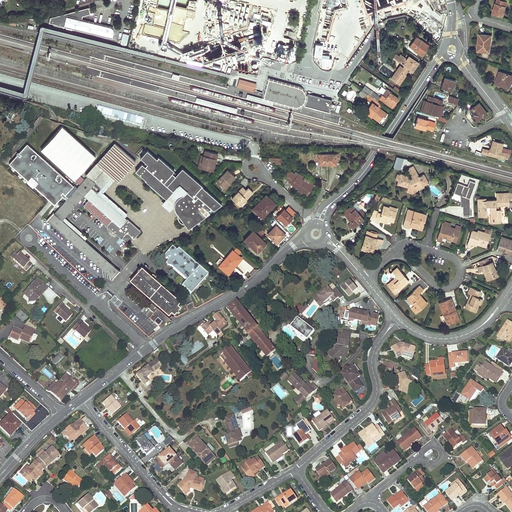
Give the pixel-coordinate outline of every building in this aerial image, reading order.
[(493,12),(502,15),(507,1),(505,0),(496,0),(496,3),(495,2),(494,7),(495,7),(493,12)] [(90,14),(88,7),(49,17),(48,23),(97,35),(112,38),(113,33),(113,32),(113,31),(113,30),(112,29),(112,28),(111,28),(110,27),(109,27),(81,20),(82,16),(90,14)] [(119,43),(126,45),(129,34),(123,32),(119,43)] [(487,35),(483,34),(479,34),(477,51),(489,52),(491,37),(487,36),(487,35)] [(421,55),(429,45),(417,36),(409,46),(421,55)] [(409,46),(417,36),(416,36),(409,46)] [(322,49),(321,61),(331,61),(332,50),(322,49)] [(400,65),(396,71),(391,78),(399,83),(404,76),(402,75),(406,70),(406,69),(407,67),(412,70),(418,62),(410,56),(408,59),(405,57),(401,54),(399,56),(397,59),(405,65),(403,67),(400,65)] [(509,88),(511,82),(511,79),(511,75),(500,72),(496,83),(509,88)] [(451,91),(453,86),(455,80),(444,77),(441,88),(451,91)] [(287,84),(268,79),(264,95),(263,98),(293,106),(295,106),(297,106),(299,105),(301,104),(302,103),(304,102),(305,100),(305,97),(305,95),(304,92),(303,90),(302,89),(300,87),(298,86),(287,84)] [(367,93),(377,100),(379,97),(380,96),(379,96),(365,85),(362,89),(367,93)] [(367,93),(362,89),(359,93),(364,97),(367,93)] [(386,97),(384,101),(392,107),(398,98),(391,93),(392,92),(387,89),(382,94),(386,97)] [(321,97),(307,94),(307,97),(302,95),(301,94),(301,93),(300,92),(299,92),(299,91),(298,91),(297,90),(296,90),(295,90),(294,90),(293,90),(292,91),(291,91),(291,92),(290,92),(289,93),(289,94),(288,95),(288,96),(288,97),(288,98),(288,99),(289,99),(289,100),(289,101),(290,102),(291,102),(291,103),(292,103),(293,103),(294,104),(295,104),(296,104),(297,103),(298,103),(299,103),(299,102),(300,102),(305,103),(304,106),(317,109),(323,111),(328,112),(329,109),(334,110),(335,105),(331,104),(331,100),(321,97)] [(377,100),(367,93),(364,97),(368,100),(362,108),(366,111),(379,121),(383,116),(385,116),(387,113),(379,107),(381,104),(377,100)] [(274,101),(247,94),(247,95),(247,96),(246,98),(246,99),(272,106),(274,101)] [(440,116),(442,111),(443,106),(441,105),(441,104),(437,103),(438,99),(428,96),(426,101),(425,101),(422,111),(440,116)] [(237,108),(196,97),(195,102),(236,113),(237,111),(237,109),(237,108)] [(471,117),(473,119),(475,122),(482,116),(483,118),(486,115),(478,103),(470,110),(472,113),(474,115),(471,117)] [(426,128),(429,129),(432,131),(435,123),(417,117),(414,126),(425,129),(426,128)] [(35,147),(50,129),(40,122),(26,139),(35,147)] [(90,155),(95,141),(60,127),(56,139),(77,147),(76,150),(90,155)] [(481,148),(480,152),(504,159),(505,152),(500,151),(502,143),(492,140),(489,150),(481,148)] [(116,232),(121,238),(127,232),(133,238),(140,230),(127,219),(126,219),(124,218),(95,192),(90,187),(92,184),(98,189),(99,187),(100,187),(110,176),(114,179),(117,182),(135,161),(115,143),(86,175),(78,183),(80,184),(77,188),(76,187),(75,189),(73,187),(72,188),(70,190),(65,195),(68,198),(66,200),(54,214),(53,213),(46,220),(112,279),(118,272),(84,241),(61,221),(64,217),(84,194),(89,198),(83,205),(106,225),(108,222),(111,226),(111,228),(113,230),(114,232),(116,232)] [(74,186),(27,144),(19,153),(21,155),(19,156),(17,154),(9,163),(28,181),(31,177),(37,182),(34,186),(55,205),(63,196),(64,197),(66,200),(68,198),(65,195),(70,190),(72,187),(74,186)] [(74,164),(52,145),(44,154),(65,174),(74,164)] [(183,219),(189,227),(210,213),(208,210),(211,208),(213,210),(222,204),(201,186),(202,185),(182,168),(175,176),(172,173),(174,171),(158,157),(156,159),(146,150),(140,158),(147,164),(145,166),(141,164),(135,171),(144,179),(144,180),(166,199),(168,196),(175,202),(174,203),(174,204),(174,206),(174,207),(174,208),(176,208),(177,214),(183,219)] [(211,171),(214,158),(215,158),(216,153),(205,150),(203,155),(200,168),(211,171)] [(327,164),(327,154),(315,153),(315,160),(318,160),(318,164),(327,164)] [(339,154),(327,154),(327,164),(336,164),(336,160),(339,160),(339,154)] [(395,155),(393,167),(401,168),(403,157),(395,155)] [(229,184),(235,177),(227,170),(216,182),(222,188),(227,182),(229,184)] [(307,195),(314,184),(298,173),(296,176),(293,175),(293,174),(288,171),(284,177),(289,180),(288,181),(292,184),(291,185),(298,189),(307,195)] [(402,186),(402,185),(404,185),(403,186),(408,188),(406,192),(413,194),(417,192),(416,190),(419,188),(420,191),(425,188),(424,187),(423,184),(423,182),(427,181),(424,176),(420,178),(418,174),(417,174),(414,179),(413,180),(411,180),(408,179),(408,176),(401,174),(400,175),(398,174),(395,180),(398,181),(397,184),(402,186)] [(114,179),(110,176),(100,187),(99,187),(98,189),(95,192),(124,218),(127,214),(102,193),(114,179)] [(457,183),(454,190),(461,192),(460,195),(462,196),(462,206),(462,211),(470,211),(469,199),(475,183),(469,181),(467,186),(457,183)] [(242,202),(243,203),(253,192),(248,188),(246,190),(242,187),(231,198),(235,202),(239,205),(242,202)] [(307,195),(298,189),(296,191),(306,197),(307,195)] [(503,197),(503,193),(500,193),(500,200),(497,200),(485,200),(478,201),(478,214),(487,214),(487,211),(489,211),(490,221),(496,220),(496,219),(501,218),(500,209),(498,209),(495,209),(495,206),(498,206),(509,205),(508,197),(503,197)] [(253,208),(256,211),(259,214),(257,216),(256,217),(259,219),(275,204),(265,195),(253,208)] [(362,217),(365,215),(363,212),(360,214),(358,212),(352,205),(343,213),(350,222),(349,223),(353,228),(364,219),(362,217)] [(380,219),(384,221),(384,219),(387,220),(393,222),(396,212),(388,210),(389,208),(384,206),(381,214),(378,213),(375,221),(375,222),(379,223),(379,221),(380,219)] [(286,225),(292,217),(283,209),(276,216),(286,225)] [(373,210),(369,219),(375,221),(378,213),(378,212),(373,210)] [(410,223),(423,227),(427,215),(414,211),(414,212),(407,210),(403,224),(410,226),(410,223)] [(183,219),(177,214),(188,229),(189,227),(183,219)] [(87,238),(64,217),(61,221),(84,241),(87,238)] [(252,225),(257,229),(259,227),(257,225),(252,220),(250,223),(252,225)] [(441,242),(442,237),(443,235),(447,236),(447,238),(446,239),(455,242),(460,227),(455,226),(454,229),(450,227),(451,224),(444,222),(443,221),(437,240),(441,242)] [(111,226),(108,222),(106,225),(121,238),(116,232),(114,232),(113,230),(111,228),(111,226)] [(252,225),(251,227),(260,235),(261,234),(257,229),(252,225)] [(268,234),(277,243),(285,235),(275,226),(268,234)] [(477,244),(486,247),(490,234),(489,234),(490,230),(485,229),(484,233),(478,231),(477,232),(471,230),(466,246),(470,247),(471,244),(472,241),(477,243),(476,244),(477,244)] [(243,239),(244,240),(245,239),(253,231),(252,230),(243,239)] [(251,245),(250,245),(250,246),(257,252),(266,243),(253,231),(245,239),(251,245)] [(374,248),(374,245),(375,242),(379,243),(382,244),(383,240),(375,238),(366,235),(361,250),(367,252),(368,250),(373,251),(374,248)] [(505,251),(506,250),(508,250),(507,252),(511,253),(511,240),(501,237),(497,249),(505,251)] [(121,247),(125,243),(120,238),(116,242),(121,247)] [(207,274),(178,248),(176,251),(171,247),(163,256),(168,260),(174,266),(172,268),(186,280),(195,288),(207,274)] [(227,272),(233,265),(235,266),(242,258),(232,250),(219,266),(227,272)] [(13,259),(23,269),(26,271),(32,265),(29,262),(19,253),(17,255),(13,259)] [(484,269),(488,279),(499,275),(496,270),(495,270),(491,262),(489,263),(487,258),(478,262),(480,267),(477,268),(479,271),(482,270),(484,269)] [(174,266),(168,260),(165,262),(172,268),(174,266)] [(175,305),(176,304),(177,303),(180,300),(154,277),(153,279),(150,276),(151,275),(141,266),(130,280),(168,313),(171,310),(174,313),(178,308),(175,305)] [(397,279),(394,282),(389,286),(395,294),(409,282),(397,268),(392,271),(397,276),(398,278),(397,279)] [(397,276),(387,284),(389,286),(394,282),(397,279),(398,278),(397,276)] [(32,299),(35,302),(42,294),(39,291),(44,285),(37,278),(23,294),(29,299),(32,299)] [(190,294),(195,288),(186,280),(181,286),(190,294)] [(349,297),(358,290),(350,282),(342,289),(349,297)] [(48,288),(44,285),(39,291),(42,294),(48,288)] [(413,291),(413,292),(407,297),(414,305),(415,307),(412,309),(416,313),(427,304),(420,296),(419,297),(418,295),(419,294),(423,290),(419,286),(413,291)] [(472,311),(473,309),(474,307),(477,308),(478,304),(480,305),(482,299),(478,297),(480,291),(470,287),(468,293),(470,294),(472,295),(469,304),(467,303),(465,308),(472,311)] [(331,299),(332,301),(336,298),(332,293),(329,289),(318,298),(314,302),(321,309),(325,305),(324,304),(331,299)] [(337,289),(333,292),(339,299),(340,300),(344,298),(337,289)] [(455,322),(457,321),(459,320),(455,310),(453,311),(451,308),(454,307),(451,298),(447,300),(439,303),(443,315),(445,314),(448,323),(454,321),(455,322)] [(61,302),(53,311),(65,322),(71,314),(63,307),(64,305),(61,302)] [(234,303),(228,308),(253,340),(262,333),(237,303),(236,302),(234,303)] [(152,304),(148,308),(152,312),(156,308),(152,304)] [(356,311),(352,310),(349,314),(346,313),(344,320),(348,321),(348,319),(353,320),(358,322),(360,312),(356,311)] [(217,336),(219,338),(223,335),(219,331),(227,324),(225,321),(224,322),(221,318),(222,317),(218,312),(213,316),(217,321),(211,325),(209,322),(207,324),(207,323),(201,328),(207,335),(213,331),(217,336)] [(364,313),(360,312),(358,322),(363,323),(367,324),(367,325),(375,327),(378,316),(373,315),(372,319),(369,318),(367,314),(364,313)] [(290,328),(298,333),(299,332),(300,333),(299,335),(304,338),(305,337),(307,337),(308,336),(309,337),(314,331),(306,325),(305,327),(303,325),(304,324),(297,318),(290,328)] [(79,319),(72,328),(83,339),(90,332),(81,324),(83,322),(79,319)] [(511,335),(510,335),(511,332),(511,324),(508,322),(498,337),(501,340),(511,341),(511,335)] [(31,337),(30,337),(32,333),(33,334),(35,330),(26,326),(24,330),(23,329),(22,331),(13,327),(9,337),(18,341),(19,339),(20,337),(22,337),(21,338),(29,342),(31,337)] [(345,352),(346,349),(347,350),(351,333),(342,332),(342,336),(339,335),(337,345),(338,345),(337,348),(329,356),(334,361),(337,359),(339,361),(341,359),(346,359),(346,354),(345,352)] [(276,351),(262,333),(253,340),(267,358),(276,351)] [(322,344),(329,338),(322,333),(321,334),(321,335),(320,335),(320,336),(320,338),(320,339),(320,340),(321,341),(321,343),(322,344)] [(404,347),(404,346),(405,346),(400,344),(391,348),(396,359),(402,356),(412,359),(415,349),(406,346),(406,348),(404,347)] [(338,345),(337,345),(327,354),(329,356),(337,348),(338,345)] [(247,376),(248,377),(249,378),(252,375),(231,348),(221,356),(240,381),(247,376)] [(507,353),(503,350),(496,359),(509,367),(511,362),(511,350),(509,350),(507,353)] [(52,361),(53,363),(55,364),(63,357),(60,354),(52,361)] [(181,354),(177,357),(182,364),(187,361),(181,354)] [(453,365),(460,364),(467,363),(466,354),(461,354),(452,355),(448,356),(450,369),(454,368),(453,365)] [(425,366),(426,371),(426,375),(431,374),(431,377),(438,376),(438,374),(445,374),(443,358),(438,359),(438,361),(434,362),(434,364),(429,364),(430,366),(425,366)] [(159,364),(154,359),(135,376),(139,381),(143,377),(146,375),(148,375),(153,371),(153,369),(159,364)] [(314,360),(311,369),(318,371),(321,362),(314,360)] [(498,375),(501,377),(503,374),(501,373),(503,370),(495,364),(493,367),(485,362),(482,367),(479,364),(474,370),(478,373),(479,372),(487,377),(494,382),(498,376),(498,375)] [(360,376),(358,374),(357,372),(359,371),(355,365),(349,369),(350,370),(343,375),(355,392),(362,387),(357,379),(360,376)] [(288,377),(286,374),(285,372),(279,377),(282,381),(288,377)] [(399,391),(402,392),(404,393),(405,391),(410,393),(414,383),(408,381),(404,373),(394,377),(398,386),(400,385),(401,388),(399,391)] [(61,379),(60,381),(70,390),(77,382),(78,381),(75,378),(73,381),(65,374),(64,376),(63,377),(61,375),(59,377),(61,379)] [(313,392),(308,387),(306,385),(295,374),(288,380),(301,394),(300,395),(300,398),(303,401),(306,399),(307,399),(313,392)] [(41,386),(43,383),(46,380),(42,377),(37,383),(41,386)] [(141,383),(138,385),(146,393),(151,388),(149,385),(150,384),(145,379),(141,383)] [(44,389),(49,384),(46,380),(43,383),(41,386),(44,389)] [(50,393),(60,401),(65,396),(70,390),(60,381),(50,392),(50,393)] [(478,392),(480,393),(481,393),(484,389),(471,381),(462,395),(472,402),(478,392)] [(72,391),(79,384),(77,382),(70,390),(72,391)] [(310,386),(308,387),(313,392),(318,388),(312,383),(310,386)] [(334,401),(337,404),(339,407),(341,406),(342,408),(348,404),(348,405),(352,402),(342,387),(338,390),(340,393),(337,395),(334,396),(335,398),(334,401)] [(324,399),(320,392),(316,396),(320,402),(324,399)] [(300,406),(303,402),(303,401),(300,398),(300,395),(295,400),(300,406)] [(108,408),(107,409),(111,414),(120,407),(110,396),(103,402),(106,406),(107,407),(108,408)] [(388,424),(390,423),(392,422),(395,420),(396,421),(401,418),(398,413),(402,411),(394,400),(391,402),(394,406),(395,408),(387,413),(386,411),(382,414),(388,424)] [(26,419),(31,414),(36,409),(28,401),(18,411),(26,419)] [(13,432),(16,429),(17,428),(19,425),(10,415),(12,413),(6,407),(4,410),(9,415),(0,423),(0,426),(8,434),(11,431),(13,432)] [(319,431),(323,428),(322,427),(328,423),(334,419),(328,410),(321,415),(316,419),(315,418),(312,420),(319,431)] [(486,410),(480,410),(474,410),(473,425),(485,425),(485,420),(485,417),(485,414),(486,410)] [(425,424),(422,426),(429,435),(432,432),(431,431),(437,426),(443,421),(437,413),(429,420),(426,417),(423,420),(425,423),(424,423),(425,424)] [(132,435),(136,431),(140,428),(134,421),(133,422),(126,414),(118,421),(125,429),(126,428),(132,435)] [(233,415),(225,417),(227,424),(225,425),(228,433),(231,432),(232,434),(226,436),(229,446),(239,442),(238,439),(241,438),(243,437),(240,429),(238,429),(233,415)] [(79,420),(73,425),(71,426),(72,428),(80,421),(79,420)] [(69,432),(67,434),(66,435),(70,440),(76,435),(78,437),(87,429),(80,421),(72,428),(71,426),(66,429),(69,432)] [(293,436),(300,445),(308,440),(305,435),(307,434),(311,432),(303,421),(296,426),(297,427),(300,431),(298,432),(293,436)] [(372,425),(359,434),(362,438),(368,433),(367,430),(373,426),(372,425)] [(365,443),(368,442),(370,446),(375,443),(374,442),(372,440),(382,433),(377,426),(374,428),(373,426),(367,430),(368,433),(362,438),(365,443)] [(510,437),(508,434),(506,431),(504,432),(504,431),(500,427),(489,435),(498,446),(510,437)] [(418,439),(418,440),(422,438),(414,429),(397,442),(404,450),(409,446),(410,445),(418,439)] [(463,444),(466,442),(461,435),(458,438),(452,429),(443,436),(448,443),(449,442),(450,443),(454,448),(462,442),(463,444)] [(374,442),(384,435),(382,433),(372,440),(374,442)] [(144,435),(137,440),(143,448),(142,449),(147,455),(155,448),(155,447),(158,445),(153,439),(149,442),(144,435)] [(96,439),(95,438),(93,436),(84,444),(92,454),(95,457),(103,451),(99,446),(95,440),(96,439)] [(166,447),(174,441),(170,437),(163,443),(166,447)] [(215,458),(198,438),(190,445),(197,454),(199,453),(203,457),(201,459),(207,465),(215,458)] [(273,463),(276,461),(275,459),(280,456),(281,455),(288,450),(282,441),(275,446),(266,452),(266,453),(273,463)] [(356,459),(356,457),(355,455),(360,452),(354,443),(347,448),(341,452),(342,453),(339,455),(344,463),(342,464),(345,468),(350,465),(349,463),(355,459),(356,459)] [(92,454),(84,444),(82,445),(90,455),(92,454)] [(274,444),(265,450),(266,452),(275,446),(274,444)] [(38,458),(36,460),(42,468),(45,466),(46,467),(52,461),(51,460),(59,454),(52,446),(44,453),(42,450),(36,455),(38,458)] [(171,465),(175,470),(182,463),(170,449),(155,461),(161,469),(169,462),(171,465)] [(474,468),(483,461),(477,454),(475,455),(470,449),(460,456),(465,463),(467,462),(468,461),(474,468)] [(511,465),(511,464),(511,463),(511,449),(500,458),(508,469),(511,465)] [(392,464),(393,465),(394,466),(401,460),(394,451),(387,456),(386,455),(379,460),(377,459),(374,461),(382,472),(391,465),(392,464)] [(386,455),(384,452),(377,458),(377,459),(379,460),(386,455)] [(115,462),(113,461),(112,459),(112,458),(109,455),(102,462),(113,476),(122,469),(119,465),(118,466),(115,462)] [(245,464),(247,467),(243,469),(248,478),(254,474),(253,473),(254,472),(257,470),(258,471),(265,466),(260,459),(258,460),(257,458),(252,462),(251,460),(245,464)] [(38,476),(37,475),(37,474),(42,468),(36,460),(29,467),(26,465),(23,469),(25,472),(22,475),(28,481),(31,478),(32,477),(35,479),(38,476)] [(318,474),(322,480),(326,477),(330,474),(329,473),(336,469),(330,460),(323,465),(324,466),(321,468),(316,471),(318,474)] [(100,462),(95,467),(99,471),(104,466),(100,462)] [(391,465),(382,472),(383,473),(393,465),(392,464),(391,465)] [(375,479),(367,469),(361,474),(360,472),(354,477),(353,476),(349,479),(356,488),(366,481),(367,482),(368,484),(375,479)] [(259,473),(258,471),(257,470),(254,472),(253,473),(254,474),(248,478),(249,479),(259,473)] [(69,471),(63,480),(70,485),(71,483),(77,488),(82,481),(69,471)] [(236,487),(231,480),(234,478),(230,471),(217,480),(222,488),(226,494),(236,487)] [(410,478),(407,480),(414,489),(422,483),(425,481),(417,471),(414,474),(415,475),(410,478)] [(204,481),(205,479),(200,477),(200,480),(195,478),(196,476),(192,472),(186,476),(187,478),(178,485),(184,493),(188,490),(191,488),(192,488),(193,489),(203,491),(205,481),(204,481)] [(498,484),(496,485),(494,487),(497,489),(506,482),(505,479),(504,478),(501,481),(497,476),(495,477),(491,472),(487,476),(487,477),(484,479),(487,484),(490,482),(491,484),(495,481),(498,484)] [(129,482),(130,481),(131,480),(126,474),(114,484),(125,497),(135,488),(132,485),(129,482)] [(322,480),(318,474),(316,475),(321,483),(327,479),(326,477),(322,480)] [(452,488),(459,482),(458,480),(450,486),(452,488)] [(330,494),(336,502),(353,490),(346,481),(342,483),(342,484),(330,494)] [(366,481),(356,488),(358,490),(367,482),(366,481)] [(452,501),(458,496),(466,489),(459,482),(452,488),(445,493),(452,501)] [(422,483),(414,489),(416,492),(424,486),(422,483)] [(507,504),(507,505),(510,509),(511,506),(511,495),(506,488),(497,495),(504,504),(505,503),(506,502),(507,503),(507,504)] [(18,502),(17,501),(18,500),(21,495),(13,489),(3,502),(5,503),(2,505),(7,509),(9,511),(12,508),(13,508),(18,502)] [(278,497),(275,500),(279,506),(283,504),(285,507),(297,499),(291,490),(286,494),(279,499),(278,497)] [(401,491),(398,494),(399,495),(395,498),(394,497),(393,496),(387,501),(393,509),(399,505),(401,507),(409,501),(401,491)] [(429,503),(423,507),(427,511),(435,511),(438,510),(448,502),(441,493),(429,503)] [(83,511),(85,509),(86,510),(87,511),(91,511),(97,507),(87,495),(77,503),(82,509),(81,510),(83,511)] [(273,510),(268,502),(264,504),(265,506),(266,507),(261,510),(260,509),(260,508),(253,511),(269,511),(270,511),(271,511),(273,510)]
